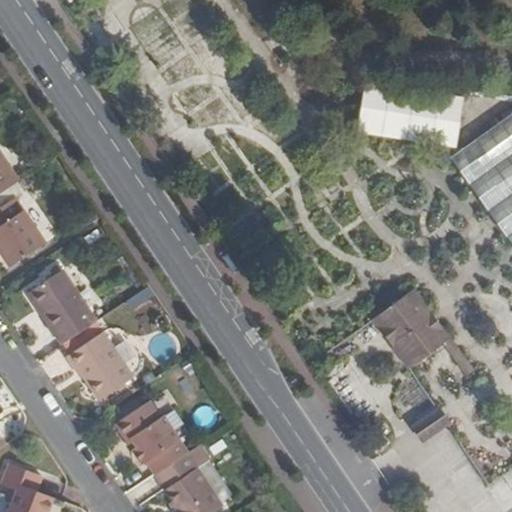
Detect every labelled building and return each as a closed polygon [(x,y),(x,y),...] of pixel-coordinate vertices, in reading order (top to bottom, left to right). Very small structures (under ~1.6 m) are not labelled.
[(356,132),(456,147),(463,96),(365,82),(356,132)] [(511,114),(450,158),(511,243),(511,114)] [(0,194),(22,180),(0,147),(0,194)] [(0,246),(13,266),(39,249),(9,204),(0,209),(0,246)] [(64,345),(99,322),(65,269),(30,292),(64,345)] [(414,288),(371,320),(407,370),(442,344),(451,338),(414,288)] [(70,357),(77,367),(81,364),(88,374),(103,399),(136,378),(107,332),(70,357)] [(474,370),(451,338),(442,344),(465,376),(474,370)] [(81,364),(77,367),(83,377),(88,374),(81,364)] [(151,460),(159,474),(190,453),(171,423),(167,426),(151,400),(117,422),(145,464),(151,460)] [(439,406),(409,426),(422,443),(449,425),(451,424),(439,406)] [(190,453),(159,474),(182,508),(177,511),(219,511),(226,508),(199,467),(212,459),(202,445),(190,453)] [(9,511),(33,511),(32,511),(38,493),(6,481),(0,498),(0,499),(12,504),(9,511)]
